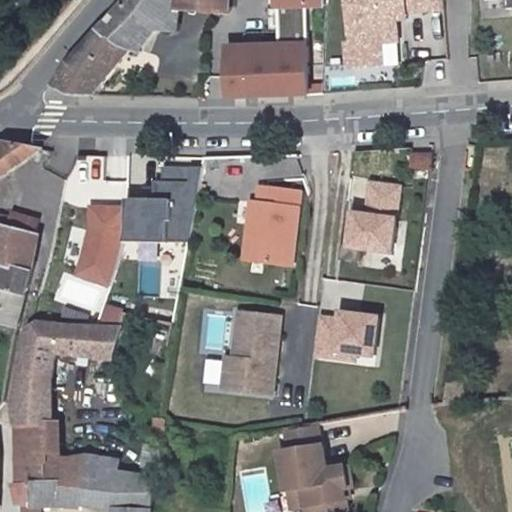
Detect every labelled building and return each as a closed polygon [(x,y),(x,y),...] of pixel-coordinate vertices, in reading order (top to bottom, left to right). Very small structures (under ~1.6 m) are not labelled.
[(128,0),(125,5),(122,8),(123,14),(106,31),(103,27),(69,65),(55,88),(70,97),(93,97),(131,52),(140,55),(154,31),(178,34),(180,11),(230,11),(230,0),(128,0)] [(230,99),(309,96),(311,10),(323,11),(321,0),(267,0),(267,9),(277,9),(278,48),(231,48),(230,78),(230,99)] [(449,20),(448,0),(349,0),(354,65),(407,61),(405,23),(449,20)] [(0,189),(3,185),(0,184),(0,181),(42,152),(6,144),(0,148),(0,189)] [(427,156),(406,157),(407,171),(429,168),(427,156)] [(93,229),(80,276),(113,289),(120,270),(126,242),(188,244),(201,170),(164,170),(164,184),(156,184),(155,202),(129,201),(129,210),(93,209),(93,229)] [(304,191),(264,187),(260,225),(252,223),(248,261),(295,267),(304,191)] [(400,261),(411,193),(378,187),(373,219),(358,217),(352,253),(400,261)] [(0,324),(21,329),(37,259),(40,237),(36,236),(40,220),(14,213),(11,220),(9,228),(0,225),(0,324)] [(11,220),(0,217),(0,225),(9,228),(11,220)] [(55,326),(122,333),(127,316),(81,306),(62,302),(55,326)] [(325,318),(321,355),(358,361),(359,352),(377,354),(381,317),(344,311),(344,320),(325,318)] [(284,317),(242,312),(236,362),(233,392),(275,397),(284,317)] [(55,326),(40,324),(32,332),(18,431),(20,455),(17,455),(20,484),(82,484),(82,503),(116,509),(117,504),(151,507),(158,479),(121,475),(123,465),(89,461),(57,464),(53,385),(59,354),(114,360),(122,333),(55,326)] [(236,362),(228,360),(224,391),(233,392),(236,362)] [(468,402),(468,384),(448,383),(448,402),(468,402)] [(319,424),(288,429),(291,448),(282,450),(288,490),(291,489),(304,487),(307,506),(308,511),(344,511),(349,508),(346,487),(353,486),(350,464),(328,467),(325,443),(322,443),(319,424)] [(20,484),(18,485),(21,508),(81,508),(82,503),(82,484),(20,484)] [(304,487),(291,489),(293,508),(307,506),(304,487)]
